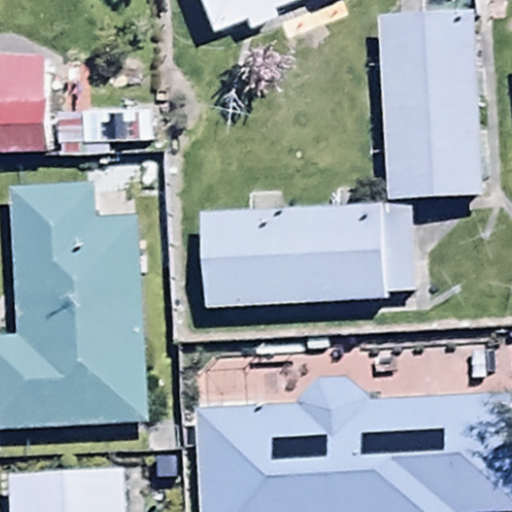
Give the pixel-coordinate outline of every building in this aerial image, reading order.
[(187,0),(208,54),(242,40),(246,50),(374,0),(187,0)] [(383,41),(390,218),(482,214),(475,37),(383,41)] [(0,167),(47,167),(47,73),(0,73),(0,167)] [(101,206),(13,209),(18,355),(0,355),(0,448),(148,443),(140,235),(102,237),(101,206)] [(204,233),(209,328),(423,317),(418,223),(204,233)] [(445,404),(445,361),(364,362),(365,406),(445,404)] [(300,422),(194,427),(198,511),(511,511),(511,408),(369,416),(353,400),(334,395),(312,403),(300,422)] [(130,511),(129,486),(8,492),(8,511),(130,511)]
